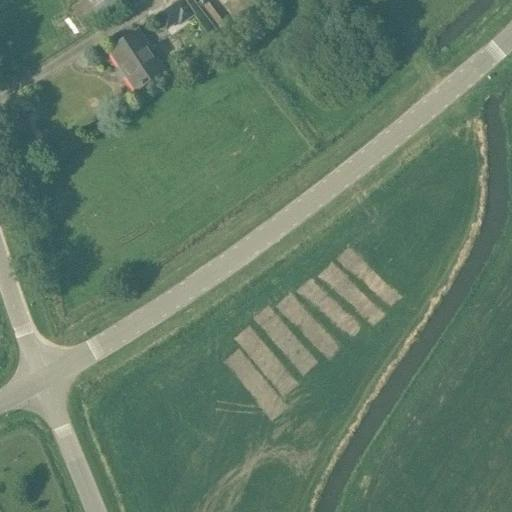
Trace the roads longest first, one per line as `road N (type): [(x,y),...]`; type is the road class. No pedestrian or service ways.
road 1 (tertiary): [(38,378),(160,308),(296,213),(511,36)]
road 2 (tertiary): [(94,511),(38,378)]
road 3 (unclassified): [(38,378),(0,260)]
